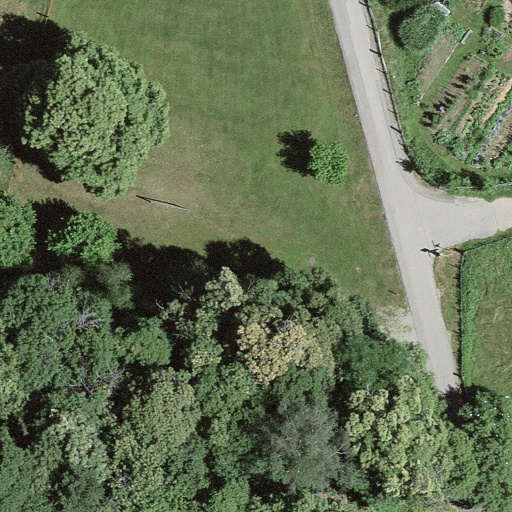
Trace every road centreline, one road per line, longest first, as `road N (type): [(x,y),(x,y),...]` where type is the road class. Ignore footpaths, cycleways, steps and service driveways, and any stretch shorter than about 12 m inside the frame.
road 1 (unclassified): [(349,0),(477,511)]
road 2 (track): [(265,511),(222,498),(71,406),(0,390)]
